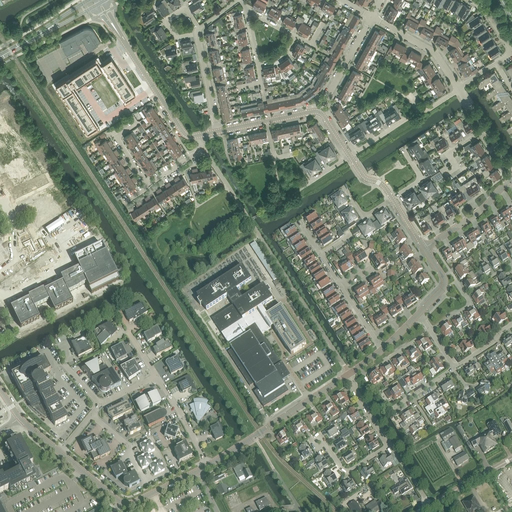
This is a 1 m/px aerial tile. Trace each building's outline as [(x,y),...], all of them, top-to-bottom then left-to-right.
[(156,7),(162,16),(169,12),(166,8),(169,6),(165,0),(163,0),(162,1),(163,3),(156,7)] [(169,0),(168,1),(174,9),(181,4),(178,0),(177,0),(169,0)] [(190,7),(195,14),(200,11),(200,12),(204,10),(199,1),(201,0),(193,0),(195,4),(190,7)] [(257,10),(262,1),(260,0),(256,0),(253,6),(254,6),(253,7),(253,8),(257,10)] [(262,1),(257,10),(261,12),(262,12),(262,11),(263,11),(266,5),(269,7),(272,1),(269,0),(268,0),(266,3),(262,1)] [(317,12),(320,6),(317,5),(319,0),(313,0),(311,4),(316,6),(313,10),(317,12)] [(395,5),(401,9),(403,6),(401,5),(404,0),(403,0),(392,0),(397,3),(395,5)] [(442,8),(442,7),(445,0),(435,0),(434,3),(439,6),(437,8),(441,10),(442,8)] [(445,0),(442,7),(442,8),(445,9),(446,7),(450,10),(456,0),(455,0),(445,0)] [(457,16),(463,4),(456,0),(450,10),(455,12),(454,14),(457,16)] [(272,1),(269,7),(271,8),(268,14),(268,15),(268,16),(272,18),(277,9),(273,7),(275,3),(272,1)] [(326,12),(331,3),(327,1),(326,2),(326,1),(322,8),(320,6),(317,12),(321,14),(323,10),(326,12)] [(331,3),(326,12),(330,14),(328,18),(332,21),(335,15),(332,13),(335,7),(335,6),(335,5),(331,3)] [(463,4),(457,16),(460,18),(461,15),(466,18),(471,9),(470,8),(470,7),(470,6),(468,5),(467,5),(466,6),(463,4)] [(401,9),(395,5),(394,8),(389,5),(386,10),(396,15),(398,10),(400,11),(401,9)] [(142,18),(147,24),(156,19),(153,14),(156,12),(152,7),(146,12),(148,14),(142,18)] [(284,15),(287,9),(283,8),(281,11),(277,9),(272,18),(276,20),(277,20),(277,19),(277,20),(281,13),(284,15)] [(287,26),(292,17),(288,15),(290,11),(287,9),(284,15),(286,16),(283,23),(283,24),(287,26)] [(386,10),(383,15),(388,18),(387,20),(393,24),(394,21),(393,20),(396,15),(386,10)] [(230,17),(232,22),(234,22),(244,20),(243,14),(239,15),(238,12),(231,13),(232,16),(230,17)] [(410,28),(415,19),(410,16),(412,13),(409,12),(406,18),(408,19),(405,25),(410,28)] [(348,18),(358,23),(360,18),(351,13),(348,18)] [(482,24),(481,22),(482,21),(482,20),(481,19),(480,18),(479,19),(477,16),(475,18),(473,14),(466,22),(467,23),(469,26),(471,25),(474,29),(482,24)] [(298,23),(301,18),(298,16),(296,20),(292,17),(287,26),(291,29),(291,28),(292,28),(296,22),(298,23)] [(302,35),(307,26),(302,23),(305,19),(301,18),(298,23),(301,25),(297,31),(298,31),(298,32),(298,33),(302,35)] [(344,25),(354,30),(358,23),(348,18),(344,25)] [(415,19),(410,28),(415,31),(418,25),(421,26),(424,20),(421,19),(420,22),(415,19)] [(235,31),(242,29),(241,26),(245,26),(244,20),(234,22),(235,27),(234,28),(235,31)] [(425,37),(430,27),(425,25),(427,22),(424,20),(421,26),(423,28),(420,34),(425,37)] [(307,26),(302,35),(305,37),(306,37),(307,36),(311,30),(313,31),(316,26),(313,24),(311,28),(307,26)] [(482,24),(474,29),(476,34),(474,35),(476,38),(487,31),(482,24)] [(340,33),(349,38),(354,30),(344,25),(340,33)] [(156,26),(150,30),(152,33),(155,31),(160,40),(167,36),(161,27),(158,29),(156,26)] [(430,27),(425,37),(430,39),(433,33),(436,35),(439,29),(437,27),(435,30),(430,27)] [(100,42),(94,32),(93,31),(93,30),(92,30),(91,29),(90,29),(89,28),(88,28),(87,28),(86,28),(85,29),(84,29),(83,29),(60,42),(62,45),(61,46),(67,56),(81,48),(79,44),(82,42),(89,52),(98,46),(97,44),(100,41),(100,42)] [(207,40),(217,38),(215,32),(218,32),(217,28),(213,28),(209,29),(210,33),(206,34),(207,40)] [(242,29),(235,31),(236,34),(237,34),(238,39),(247,37),(246,32),(242,32),(242,29)] [(445,36),(442,34),(444,31),(439,29),(436,35),(438,36),(435,42),(440,45),(445,36)] [(373,36),(381,40),(384,35),(386,33),(380,30),(379,32),(375,30),(373,36)] [(487,31),(476,38),(478,41),(480,40),(483,44),(492,38),(487,31)] [(336,40),(345,45),(349,38),(340,33),(336,40)] [(381,40),(373,36),(370,40),(378,45),(381,40)] [(445,36),(440,45),(445,48),(448,42),(452,44),(457,39),(452,36),(450,38),(445,36)] [(238,43),(239,48),(245,47),(245,44),(249,43),(247,37),(238,39),(239,43),(238,43)] [(213,48),(220,46),(221,46),(220,41),(217,41),(217,38),(207,40),(208,45),(212,45),(213,48)] [(486,53),(497,45),(492,38),(483,44),(486,48),(484,50),(486,53)] [(457,39),(452,44),(455,48),(449,52),(452,57),(461,51),(458,46),(461,44),(457,39)] [(182,42),(184,51),(190,49),(190,53),(196,52),(195,46),(192,46),(190,40),(182,42)] [(332,47),(341,53),(345,45),(336,40),(332,47)] [(378,45),(370,40),(367,45),(375,50),(378,45)] [(391,52),(396,54),(402,45),(397,42),(393,48),(390,47),(387,53),(390,55),(391,52)] [(296,44),(294,48),(303,53),(305,49),(309,52),(311,48),(306,44),(304,47),(298,44),(297,44),(296,44)] [(171,48),(168,45),(160,50),(163,55),(167,54),(168,58),(178,55),(176,47),(171,48)] [(375,50),(367,45),(364,50),(373,55),(375,50)] [(402,62),(406,55),(403,54),(407,48),(402,45),(396,54),(401,57),(400,60),(402,62)] [(497,45),(486,53),(488,55),(490,54),(493,59),(502,53),(497,45)] [(220,46),(213,48),(213,51),(210,51),(211,57),(220,55),(219,50),(220,49),(220,46)] [(242,57),(251,55),(250,49),(246,50),(245,47),(239,48),(239,51),(240,51),(242,57)] [(332,47),(329,52),(338,58),(341,53),(332,47)] [(303,53),(294,48),(292,52),(293,53),(292,53),(299,57),(297,59),(303,62),(305,59),(301,57),(303,53)] [(373,55),(364,50),(362,55),(370,60),(373,55)] [(411,63),(417,53),(412,51),(408,57),(406,55),(402,62),(405,63),(407,60),(411,63)] [(463,60),(469,56),(467,54),(464,55),(461,51),(452,57),(455,61),(461,57),(463,60)] [(416,70),(421,64),(418,62),(422,56),(417,53),(411,63),(416,66),(415,69),(416,70)] [(216,65),(223,64),(223,60),(221,61),(220,55),(211,57),(212,63),(216,62),(216,65)] [(240,66),(242,66),(249,64),(248,61),(252,60),(251,55),(242,57),(243,62),(240,63),(240,66)] [(359,60),(367,65),(370,60),(362,55),(359,60)] [(327,56),(324,61),(333,66),(336,61),(327,56)] [(474,63),(470,59),(469,56),(463,60),(465,62),(459,66),(462,71),(472,64),(474,63)] [(65,78),(56,85),(87,133),(93,129),(94,131),(98,129),(97,127),(71,87),(75,85),(76,86),(104,68),(104,67),(106,69),(105,70),(126,100),(127,102),(131,100),(130,98),(135,94),(115,63),(114,64),(111,59),(103,64),(99,58),(97,59),(70,77),(66,80),(65,78)] [(284,60),(290,69),(294,66),(296,69),(299,67),(296,62),(293,64),(289,58),(288,58),(287,58),(284,60)] [(290,69),(284,60),(280,63),(280,64),(281,64),(280,65),(284,70),(282,72),(286,77),(289,75),(286,71),(290,69)] [(367,65),(359,60),(356,65),(364,70),(367,65)] [(189,61),(182,63),(183,69),(187,69),(186,67),(187,67),(189,73),(198,71),(197,63),(189,65),(189,61)] [(320,68),(329,74),(333,66),(324,61),(320,68)] [(421,64),(416,70),(421,76),(432,68),(429,63),(423,67),(421,64)] [(223,64),(216,65),(217,68),(213,69),(214,75),(224,73),(223,67),(224,67),(223,64)] [(245,74),(255,72),(253,66),(250,67),(249,64),(242,66),(243,69),(244,69),(245,74)] [(472,74),(478,71),(477,68),(475,69),(472,64),(462,71),(465,76),(471,72),(472,74)] [(269,66),(271,76),(276,75),(277,80),(280,79),(279,73),(276,74),(275,66),(274,67),(274,66),(273,65),(269,66)] [(269,66),(265,67),(264,68),(264,69),(265,76),(262,76),(263,83),(267,82),(266,77),(271,76),(269,66)] [(316,76),(325,81),(329,74),(320,68),(316,76)] [(432,68),(421,76),(425,83),(431,79),(430,77),(436,73),(432,68)] [(350,75),(359,80),(362,75),(353,70),(350,75)] [(255,72),(245,74),(246,80),(245,80),(246,83),(253,82),(252,79),(256,78),(255,72)] [(220,82),(227,81),(226,78),(225,78),(224,73),(214,75),(216,80),(219,79),(220,82)] [(477,84),(478,86),(480,89),(490,82),(495,89),(501,85),(499,82),(499,80),(496,76),(494,73),(477,84)] [(359,80),(350,75),(348,80),(356,85),(359,80)] [(192,76),(185,77),(186,82),(191,81),(192,88),(201,86),(200,78),(193,79),(192,76)] [(325,81),(316,76),(312,83),(320,91),(325,81)] [(433,89),(442,83),(439,78),(433,82),(431,79),(425,83),(427,86),(430,84),(433,89)] [(355,91),(356,90),(354,89),(356,85),(348,80),(345,85),(355,91)] [(227,81),(220,82),(221,85),(217,86),(218,92),(227,90),(226,84),(228,84),(227,84),(227,81)] [(305,89),(311,97),(320,91),(312,83),(305,89)] [(433,89),(430,90),(435,98),(441,94),(439,91),(445,87),(442,83),(433,89)] [(508,96),(506,93),(506,92),(504,87),(503,88),(501,84),(501,85),(495,89),(484,95),(487,100),(498,93),(502,100),(508,96)] [(350,95),(352,91),(355,93),(355,91),(345,85),(342,90),(350,95)] [(311,97),(305,89),(298,94),(302,104),(311,97)] [(0,92),(0,114),(5,112),(8,111),(13,108),(8,97),(5,90),(0,92)] [(191,92),(190,97),(193,98),(194,101),(195,100),(195,101),(204,99),(203,92),(201,93),(200,90),(192,91),(192,92),(191,92)] [(350,95),(342,90),(339,95),(342,97),(341,100),(346,103),(348,100),(350,95)] [(291,106),(302,104),(298,94),(289,95),(291,106)] [(281,97),(283,108),(291,106),(289,95),(281,97)] [(505,105),(509,111),(510,111),(511,109),(511,99),(508,96),(502,100),(492,107),(495,111),(505,105)] [(272,99),(275,109),(283,108),(281,97),(273,99),(272,99)] [(259,113),(257,102),(249,104),(251,114),(259,113)] [(243,116),(251,114),(249,104),(240,106),(243,116)] [(336,117),(344,111),(341,107),(341,106),(339,104),(333,107),(335,110),(333,112),(336,117)] [(394,107),(389,111),(395,120),(400,116),(396,111),(399,109),(396,104),(393,106),(394,107)] [(146,117),(148,116),(156,110),(155,108),(153,109),(152,106),(150,108),(148,105),(141,110),(146,117)] [(511,109),(510,111),(509,111),(499,118),(502,123),(511,116),(511,109)] [(148,116),(146,117),(149,122),(151,120),(158,116),(157,114),(158,113),(156,110),(148,116)] [(339,121),(349,114),(346,110),(344,111),(336,117),(339,121)] [(379,114),(381,117),(383,120),(386,118),(390,123),(395,120),(389,111),(384,114),(383,112),(379,114)] [(370,119),(376,128),(382,125),(378,120),(381,117),(379,114),(378,112),(372,115),(373,117),(370,119)] [(350,121),(348,118),(351,116),(349,114),(339,121),(342,126),(350,121)] [(158,116),(151,120),(154,125),(162,119),(161,117),(159,118),(158,116)] [(162,119),(154,125),(152,126),(155,131),(164,125),(162,123),(164,122),(162,119)] [(376,128),(370,119),(365,122),(364,121),(361,123),(365,128),(368,126),(371,132),(376,128)] [(458,123),(462,128),(464,126),(468,132),(469,132),(469,133),(470,133),(473,131),(474,130),(473,129),(474,129),(472,126),(472,125),(471,123),(470,124),(469,121),(464,124),(461,121),(458,123)] [(311,133),(319,127),(316,123),(312,125),(310,123),(308,125),(309,127),(308,128),(311,133)] [(354,130),(358,136),(360,139),(365,136),(361,131),(365,128),(361,123),(357,125),(357,126),(356,126),(356,127),(356,128),(354,130)] [(453,131),(459,140),(460,139),(463,137),(463,136),(459,130),(462,128),(458,123),(456,125),(455,125),(458,128),(453,131)] [(158,135),(160,134),(168,128),(167,126),(165,127),(164,125),(155,131),(158,135)] [(294,126),(296,135),(297,138),(302,136),(300,125),(294,126)] [(319,127),(311,133),(314,137),(322,132),(319,127)] [(168,128),(160,134),(163,138),(170,134),(168,132),(170,131),(168,128)] [(360,139),(358,136),(354,130),(349,133),(348,132),(345,134),(348,139),(351,137),(354,143),(360,139)] [(459,140),(453,131),(449,134),(447,130),(444,132),(447,137),(450,136),(454,142),(454,141),(455,142),(456,142),(458,141),(458,140),(459,140)] [(322,132),(314,137),(317,142),(325,137),(322,132)] [(447,137),(444,132),(441,134),(443,138),(439,140),(445,149),(446,148),(449,147),(449,146),(449,145),(445,139),(447,137)] [(124,141),(126,143),(134,138),(131,133),(124,138),(125,140),(124,141)] [(166,143),(174,138),(173,135),(171,136),(170,134),(163,138),(166,143)] [(0,135),(0,160),(10,156),(7,150),(8,149),(1,136),(0,136),(0,135)] [(134,138),(126,143),(127,146),(129,145),(130,147),(137,142),(134,138)] [(169,147),(176,143),(174,141),(176,140),(174,138),(166,143),(169,147)] [(412,153),(421,147),(419,144),(421,143),(418,138),(412,142),(414,145),(409,148),(412,153)] [(102,139),(94,144),(99,151),(112,142),(110,140),(107,142),(105,140),(103,141),(102,139)] [(445,149),(439,140),(435,143),(433,139),(430,141),(433,147),(436,145),(440,151),(441,151),(441,152),(444,150),(444,149),(445,149)] [(102,155),(105,154),(112,149),(110,147),(113,145),(112,142),(99,151),(102,155)] [(137,142),(130,147),(131,149),(130,150),(132,152),(140,147),(137,142)] [(324,149),(331,159),(334,157),(333,156),(336,155),(332,150),(335,148),(331,142),(326,146),(327,147),(324,149)] [(472,153),(474,151),(482,146),(482,145),(482,144),(480,142),(479,142),(478,142),(472,146),(471,143),(464,147),(466,151),(469,149),(472,153)] [(170,153),(172,152),(180,147),(178,144),(177,145),(176,143),(169,147),(167,149),(170,153)] [(475,161),(480,157),(478,155),(484,151),(485,150),(485,149),(483,147),(482,146),(474,151),(476,155),(473,158),(475,161)] [(136,156),(143,151),(140,147),(132,152),(133,155),(134,154),(136,156)] [(179,154),(182,152),(180,150),(181,149),(180,147),(172,152),(170,153),(174,159),(180,155),(179,154)] [(423,150),(421,147),(412,153),(416,159),(421,155),(423,158),(428,154),(425,149),(423,150)] [(32,153),(23,157),(27,165),(29,171),(33,179),(44,173),(51,170),(46,159),(41,148),(32,153)] [(105,154),(108,158),(118,151),(116,149),(113,151),(112,149),(105,154)] [(230,151),(231,157),(234,156),(235,160),(242,158),(241,154),(240,149),(230,151)] [(317,155),(319,158),(322,156),(325,162),(327,160),(328,161),(331,159),(324,149),(321,151),(320,150),(315,153),(317,155)] [(108,158),(110,163),(117,158),(116,156),(119,154),(118,151),(108,158)] [(138,161),(146,156),(143,151),(136,156),(137,158),(136,159),(138,161)] [(419,164),(423,169),(432,163),(430,160),(431,159),(428,154),(423,158),(424,161),(419,164)] [(321,161),(319,158),(317,155),(312,158),(311,157),(308,159),(309,161),(317,172),(320,170),(319,169),(321,168),(318,163),(321,161)] [(146,156),(138,161),(139,164),(140,163),(142,165),(149,161),(146,156)] [(483,166),(491,160),(491,159),(489,156),(488,156),(482,160),(480,157),(475,161),(477,164),(481,162),(483,166)] [(111,169),(113,167),(124,160),(122,158),(119,160),(117,158),(110,163),(108,164),(111,169)] [(144,170),(152,165),(154,164),(151,159),(149,161),(142,165),(143,167),(142,168),(144,170)] [(113,167),(116,172),(123,167),(122,165),(125,163),(124,160),(113,167)] [(484,175),(489,172),(488,169),(494,165),(493,165),(494,164),(492,161),(491,160),(483,166),(486,170),(482,172),(484,175)] [(309,161),(305,163),(305,162),(300,166),(303,171),(307,169),(311,175),(313,173),(314,174),(317,172),(309,161)] [(423,169),(426,174),(431,171),(433,174),(439,170),(435,165),(434,166),(432,163),(423,169)] [(157,169),(154,164),(152,165),(144,170),(145,173),(146,172),(148,174),(157,169)] [(207,179),(208,182),(217,180),(216,175),(213,176),(211,169),(208,170),(208,166),(205,167),(207,179)] [(119,176),(130,170),(128,167),(125,169),(123,167),(116,172),(119,176)] [(203,183),(202,180),(201,172),(198,172),(197,168),(194,169),(197,181),(198,184),(203,183)] [(130,170),(119,176),(117,178),(120,182),(122,181),(129,176),(128,174),(131,172),(130,170)] [(489,172),(484,175),(486,178),(490,176),(493,181),(495,179),(496,179),(498,178),(497,178),(501,176),(500,175),(501,175),(501,174),(499,170),(498,170),(497,171),(497,170),(491,174),(489,172)] [(463,172),(458,175),(462,180),(467,177),(463,172)] [(136,179),(134,176),(131,178),(129,176),(122,181),(125,185),(136,179)] [(176,178),(185,191),(189,188),(183,178),(181,180),(178,176),(176,178)] [(476,176),(468,181),(476,193),(477,193),(478,193),(480,191),(480,190),(480,189),(476,183),(479,182),(476,176)] [(174,184),(178,191),(180,194),(185,191),(176,178),(174,179),(176,183),(174,184)] [(137,181),(136,179),(125,185),(123,187),(127,193),(133,189),(132,188),(135,186),(134,183),(137,181)] [(436,193),(438,192),(440,190),(438,188),(437,189),(431,181),(429,182),(428,181),(425,183),(432,193),(435,191),(436,193)] [(461,186),(465,191),(467,189),(471,195),(472,195),(472,196),(473,196),(475,194),(476,194),(476,193),(468,181),(461,186)] [(178,191),(174,184),(172,186),(169,182),(167,184),(174,194),(178,191)] [(432,193),(425,183),(422,185),(423,186),(421,188),(424,193),(421,195),(424,200),(430,197),(429,195),(432,193)] [(174,194),(167,184),(165,185),(167,189),(165,190),(169,197),(174,194)] [(38,195),(31,198),(40,216),(46,212),(47,213),(60,207),(60,206),(66,203),(58,185),(51,188),(51,187),(37,194),(38,195)] [(465,191),(461,186),(458,188),(461,191),(457,194),(462,202),(463,202),(466,200),(466,199),(462,193),(465,191)] [(169,197),(165,190),(163,192),(160,188),(158,190),(160,193),(165,200),(169,197)] [(166,203),(165,200),(160,193),(158,190),(156,191),(158,195),(156,196),(162,206),(166,203)] [(408,194),(415,204),(418,202),(419,204),(424,200),(421,195),(418,197),(414,192),(412,193),(411,192),(408,194)] [(335,204),(345,197),(343,194),(342,195),(341,193),(336,196),(334,193),(328,197),(331,202),(333,201),(335,204)] [(447,195),(452,202),(454,200),(457,205),(457,204),(458,205),(459,205),(461,204),(461,203),(462,202),(457,194),(453,197),(450,193),(447,195)] [(408,211),(413,208),(412,206),(415,204),(408,194),(405,196),(406,197),(404,199),(405,201),(403,203),(408,211)] [(147,197),(154,207),(155,210),(160,207),(154,197),(151,199),(149,196),(147,197)] [(154,207),(147,197),(145,199),(147,202),(145,203),(149,210),(154,207)] [(345,197),(335,204),(337,207),(335,208),(339,213),(344,209),(342,207),(348,203),(346,201),(347,200),(345,197)] [(140,202),(138,203),(145,213),(149,210),(145,203),(142,205),(140,202)] [(138,203),(136,205),(138,208),(135,209),(140,216),(145,213),(138,203)] [(440,206),(444,212),(446,210),(450,216),(451,216),(452,216),(456,214),(456,213),(455,213),(456,212),(454,209),(453,207),(452,207),(451,205),(446,208),(444,204),(440,206)] [(444,212),(440,206),(437,208),(440,212),(436,214),(441,223),(442,222),(443,223),(445,221),(445,220),(445,219),(441,213),(444,212)] [(135,209),(133,211),(131,208),(129,209),(135,219),(140,216),(135,209)] [(344,209),(339,213),(342,218),(343,217),(345,220),(356,213),(353,210),(353,211),(351,209),(346,212),(344,209)] [(383,211),(380,213),(387,223),(390,221),(391,222),(396,219),(392,214),(390,215),(386,210),(384,211),(383,211)] [(502,222),(506,227),(509,225),(507,222),(511,219),(505,210),(504,211),(501,212),(501,213),(501,214),(505,220),(502,222)] [(309,224),(320,217),(319,214),(317,216),(313,211),(304,217),(306,219),(305,219),(305,221),(306,222),(307,222),(308,222),(309,224)] [(345,220),(347,223),(346,224),(347,226),(342,230),(344,232),(355,225),(353,222),(358,219),(357,217),(358,216),(356,213),(345,220)] [(387,223),(380,213),(377,215),(378,216),(376,217),(379,222),(376,224),(380,230),(385,226),(384,225),(387,223)] [(441,223),(436,214),(432,217),(429,214),(426,216),(430,221),(432,219),(436,225),(437,225),(437,226),(438,226),(440,224),(440,223),(441,223)] [(430,221),(426,216),(423,218),(425,221),(421,224),(422,227),(423,229),(424,229),(426,232),(427,232),(427,233),(431,230),(431,229),(431,228),(427,222),(430,221)] [(320,217),(309,224),(311,227),(310,228),(310,229),(311,230),(312,230),(313,230),(314,231),(323,226),(320,221),(322,220),(320,217)] [(496,229),(496,228),(498,231),(502,228),(503,229),(506,227),(502,222),(500,223),(496,217),(495,218),(495,217),(494,217),(491,219),(490,220),(491,221),(490,221),(493,224),(492,224),(493,226),(494,226),(496,229)] [(380,230),(376,224),(373,226),(369,221),(367,222),(364,223),(370,234),(373,232),(374,233),(380,230)] [(370,234),(364,223),(360,226),(361,227),(359,228),(366,239),(368,237),(367,236),(370,234)] [(494,234),(490,229),(490,228),(489,226),(489,227),(487,223),(486,224),(486,223),(485,223),(481,225),(481,226),(482,227),(481,227),(485,233),(483,235),(486,240),(488,243),(491,241),(489,237),(494,234)] [(297,232),(295,230),(296,229),(296,228),(296,226),(294,226),(294,227),(292,225),(290,226),(289,224),(281,229),(280,231),(282,232),(284,231),(286,235),(284,237),(286,240),(297,232)] [(319,239),(330,232),(328,229),(326,230),(323,226),(314,231),(315,233),(314,234),(314,235),(315,236),(316,237),(317,236),(319,239)] [(483,235),(480,236),(476,230),(476,231),(475,230),(472,231),(472,232),(471,232),(477,241),(478,244),(482,241),(483,242),(486,240),(483,235)] [(395,241),(403,235),(403,234),(401,231),(400,231),(394,235),(392,232),(387,236),(389,239),(392,237),(395,241)] [(293,245),(302,240),(301,238),(302,237),(302,236),(301,235),(300,234),(299,235),(297,232),(286,240),(288,242),(290,241),(293,245)] [(330,232),(319,239),(321,242),(320,242),(320,243),(320,245),(322,245),(322,244),(324,246),(333,240),(330,236),(332,235),(330,232)] [(477,241),(471,232),(470,233),(467,235),(467,236),(471,242),(468,244),(472,249),(475,247),(473,244),(477,241)] [(403,235),(395,241),(398,245),(394,247),(396,250),(399,248),(401,247),(400,244),(406,240),(405,240),(406,239),(406,238),(405,236),(404,236),(403,235)] [(472,249),(468,244),(466,246),(462,240),(461,239),(460,239),(458,241),(457,242),(462,250),(466,248),(469,251),(472,249)] [(296,254),(298,253),(307,247),(305,244),(306,244),(306,242),(305,241),(304,241),(303,241),(302,240),(293,245),(296,250),(294,251),(296,254)] [(250,246),(274,281),(279,278),(255,242),(250,246)] [(462,250),(457,242),(456,242),(453,244),(453,245),(453,246),(457,252),(454,253),(458,258),(461,256),(458,253),(462,250)] [(29,299),(11,308),(21,328),(39,319),(34,308),(49,301),(54,312),(73,302),(68,293),(86,284),(91,294),(119,280),(106,252),(102,245),(74,258),(76,262),(79,268),(60,277),(63,282),(44,291),(43,289),(28,297),(29,299)] [(508,259),(508,258),(504,252),(507,251),(503,245),(500,247),(501,250),(497,253),(503,262),(504,262),(504,263),(508,260),(508,259)] [(396,250),(394,251),(396,254),(400,252),(402,256),(411,251),(410,250),(410,249),(408,247),(408,246),(407,247),(407,246),(401,250),(399,248),(396,250)] [(303,260),(312,254),(310,252),(311,252),(311,251),(311,249),(309,249),(308,250),(307,247),(298,253),(296,254),(298,257),(300,256),(303,260)] [(458,258),(454,253),(452,255),(448,249),(447,249),(447,248),(446,248),(442,251),(443,252),(442,252),(444,255),(444,256),(445,258),(446,258),(447,260),(452,257),(455,261),(458,258)] [(357,252),(363,261),(368,258),(362,249),(357,252)] [(494,257),(489,260),(494,268),(495,268),(499,266),(499,265),(499,264),(495,258),(498,257),(493,249),(490,251),(494,257)] [(401,262),(403,265),(409,262),(407,260),(413,256),(413,255),(413,254),(412,251),(411,251),(402,256),(399,258),(402,262),(401,262)] [(363,261),(357,252),(352,255),(350,252),(348,254),(352,260),(354,258),(358,264),(363,261)] [(372,261),(375,265),(384,259),(379,253),(374,256),(375,258),(372,261)] [(305,269),(316,262),(315,259),(315,258),(316,257),(315,256),(313,255),(313,256),(312,254),(303,260),(305,264),(303,266),(305,269)] [(349,262),(352,260),(348,254),(345,256),(346,257),(341,260),(342,262),(348,271),(353,268),(349,262)] [(480,266),(485,274),(485,273),(486,274),(490,272),(490,271),(490,270),(486,264),(489,263),(485,257),(482,259),(485,263),(480,266)] [(388,266),(387,264),(384,259),(375,265),(378,270),(381,268),(383,270),(388,266)] [(458,275),(466,270),(464,266),(467,263),(465,260),(460,264),(461,266),(455,270),(456,271),(455,271),(455,272),(457,274),(458,275)] [(417,261),(416,261),(410,265),(409,262),(403,265),(405,269),(406,268),(409,272),(411,270),(420,265),(420,264),(420,263),(418,261),(417,261)] [(312,275),(321,269),(320,267),(321,267),(321,265),(320,264),(319,264),(318,264),(316,262),(305,269),(307,272),(309,270),(312,275)] [(348,271),(342,262),(338,265),(336,262),(333,264),(337,269),(340,268),(344,274),(348,271)] [(420,265),(411,270),(414,274),(411,277),(413,280),(418,276),(416,274),(422,270),(422,269),(423,269),(423,268),(421,266),(421,265),(420,265)] [(237,291),(246,285),(252,281),(243,266),(242,266),(237,270),(228,276),(227,276),(219,282),(218,282),(198,296),(197,296),(200,300),(198,302),(201,306),(203,305),(207,311),(207,310),(228,297),(234,305),(213,319),(212,319),(222,334),(230,346),(232,349),(228,352),(250,386),(254,384),(257,387),(277,374),(282,381),(288,377),(285,374),(287,373),(283,367),(262,334),(273,327),(291,355),(307,345),(282,306),(269,314),(264,306),(273,300),(269,294),(271,293),(268,288),(266,290),(264,285),(263,286),(243,299),(237,291)] [(315,283),(326,276),(324,273),(325,273),(325,272),(324,270),(323,270),(322,270),(321,269),(312,275),(315,279),(313,280),(315,283)] [(469,278),(474,274),(472,271),(469,274),(466,270),(458,275),(458,276),(458,277),(460,279),(461,279),(462,279),(468,275),(469,278)] [(505,273),(498,278),(500,280),(500,281),(504,288),(511,283),(505,273)] [(474,274),(469,278),(471,280),(465,284),(465,285),(464,285),(464,286),(467,290),(468,289),(468,290),(476,285),(473,280),(476,278),(474,274)] [(374,278),(380,287),(384,284),(378,275),(374,278)] [(418,276),(413,280),(415,283),(418,280),(421,285),(424,284),(426,283),(426,282),(429,280),(429,279),(430,279),(427,275),(426,275),(420,279),(418,276)] [(326,276),(315,283),(317,286),(319,285),(322,290),(331,284),(330,282),(330,281),(331,280),(330,279),(328,278),(328,279),(326,276)] [(380,287),(374,278),(369,281),(373,287),(370,289),(374,294),(377,293),(375,290),(380,287)] [(279,279),(273,282),(276,287),(282,283),(279,279)] [(374,294),(370,289),(368,290),(364,284),(359,287),(365,296),(370,293),(372,296),(374,294)] [(326,299),(336,293),(334,291),(335,291),(335,290),(335,288),(333,288),(331,285),(320,293),(322,296),(324,294),(326,299)] [(365,296),(359,287),(354,290),(358,297),(356,298),(360,304),(362,302),(361,299),(365,296)] [(412,305),(417,302),(413,296),(415,294),(412,288),(409,290),(411,293),(406,296),(412,305)] [(480,288),(475,292),(476,295),(472,297),(477,304),(484,300),(481,295),(484,293),(480,288)] [(336,293),(326,299),(329,303),(327,305),(329,308),(340,300),(339,298),(339,297),(340,296),(339,294),(337,294),(337,295),(336,293)] [(397,298),(401,304),(403,302),(407,308),(412,305),(406,296),(401,299),(400,296),(397,298)] [(401,304),(397,298),(395,299),(396,302),(392,305),(398,314),(402,311),(398,305),(401,304)] [(336,316),(347,309),(345,306),(346,305),(346,304),(346,303),(344,302),(344,303),(342,301),(333,307),(336,312),(334,313),(336,316)] [(133,322),(147,313),(143,306),(144,306),(143,306),(142,304),(143,304),(142,304),(138,306),(137,306),(138,306),(133,308),(131,309),(124,312),(129,322),(133,320),(134,321),(133,321),(133,322)] [(393,317),(398,314),(392,305),(387,308),(385,306),(383,307),(386,313),(389,311),(393,317)] [(377,315),(383,324),(388,321),(384,315),(386,313),(383,307),(380,309),(382,312),(377,315)] [(477,310),(474,312),(472,308),(464,313),(466,315),(468,318),(470,321),(473,319),(474,321),(481,316),(477,310)] [(340,317),(343,322),(352,316),(351,314),(352,314),(352,312),(351,311),(350,311),(349,311),(347,309),(336,316),(338,319),(340,317)] [(493,318),(498,325),(508,319),(503,312),(501,314),(500,313),(493,318)] [(383,324),(377,315),(373,318),(371,315),(368,317),(372,323),(374,321),(378,327),(383,324)] [(344,327),(346,330),(357,323),(355,320),(356,320),(356,319),(355,317),(354,317),(353,318),(352,316),(343,322),(346,326),(344,327)] [(462,320),(459,316),(452,321),(457,328),(461,325),(463,328),(468,324),(464,318),(462,320)] [(452,326),(448,321),(442,325),(444,328),(440,330),(445,337),(452,333),(449,328),(452,326)] [(111,337),(112,337),(118,332),(109,323),(93,331),(101,346),(111,337)] [(350,332),(352,336),(361,330),(360,329),(361,328),(361,327),(360,326),(359,325),(358,326),(357,323),(346,330),(348,333),(350,332)] [(485,326),(478,331),(482,338),(490,333),(489,333),(492,331),(488,325),(485,327),(485,326)] [(150,331),(144,335),(148,343),(155,339),(154,338),(161,335),(157,327),(150,330),(150,331)] [(363,332),(361,330),(352,336),(355,341),(353,342),(355,345),(366,338),(364,335),(365,334),(365,333),(365,332),(363,332)] [(511,335),(502,341),(506,347),(511,344),(510,343),(511,342),(511,336),(511,335)] [(92,351),(85,337),(71,344),(74,349),(72,351),(73,353),(75,352),(78,358),(92,351)] [(355,345),(357,348),(359,346),(362,351),(371,345),(370,343),(371,343),(371,341),(370,340),(369,340),(368,340),(366,338),(355,345)] [(424,341),(422,338),(416,342),(419,347),(422,345),(425,350),(432,345),(428,338),(424,341)] [(467,342),(467,341),(459,346),(464,353),(471,348),(474,346),(470,340),(467,342)] [(154,351),(156,356),(171,349),(169,344),(168,342),(164,344),(163,342),(156,346),(157,347),(153,349),(154,351)] [(119,346),(121,345),(110,350),(116,362),(126,356),(125,357),(124,356),(125,355),(121,347),(120,347),(119,346)] [(422,355),(418,349),(415,351),(412,347),(405,351),(408,355),(409,356),(412,361),(422,355)] [(490,354),(496,363),(505,357),(501,352),(496,356),(494,352),(490,354)] [(496,363),(490,354),(488,355),(486,357),(489,361),(484,364),(487,369),(496,363)] [(405,357),(403,359),(400,355),(393,360),(394,361),(396,365),(397,367),(402,364),(404,366),(409,363),(405,357)] [(44,357),(11,375),(20,391),(22,395),(24,397),(25,399),(27,401),(30,405),(30,406),(31,407),(34,410),(35,411),(38,413),(40,415),(42,417),(45,419),(50,416),(55,426),(66,420),(46,381),(47,380),(46,377),(44,378),(43,375),(51,371),(44,357)] [(171,374),(183,369),(177,357),(167,362),(166,362),(166,363),(166,364),(167,365),(167,366),(168,367),(169,369),(170,370),(170,371),(170,372),(171,374)] [(496,363),(501,372),(505,369),(503,365),(508,362),(505,357),(496,363)] [(433,361),(431,359),(428,360),(437,373),(444,368),(437,358),(433,361)] [(85,367),(81,369),(90,378),(92,377),(94,379),(106,373),(105,371),(106,370),(101,359),(98,361),(97,361),(96,361),(95,362),(94,362),(93,362),(92,363),(91,363),(89,364),(88,365),(87,365),(86,366),(85,367)] [(139,367),(138,368),(135,361),(135,360),(120,367),(129,381),(129,380),(138,375),(138,376),(141,375),(140,373),(142,372),(139,367)] [(390,367),(387,363),(380,368),(381,369),(384,373),(385,375),(390,372),(392,375),(397,371),(393,365),(390,367)] [(501,372),(496,363),(487,369),(490,374),(495,370),(498,374),(501,372)] [(477,370),(480,369),(477,364),(474,365),(473,364),(464,370),(468,376),(473,373),(472,372),(477,369),(477,370)] [(373,384),(383,378),(377,368),(371,372),(373,375),(368,377),(373,384)] [(112,370),(106,373),(94,379),(92,380),(98,388),(100,387),(100,388),(100,389),(101,391),(102,391),(103,392),(104,392),(106,392),(107,392),(108,391),(109,390),(109,389),(111,390),(121,385),(112,370)] [(419,372),(409,378),(408,376),(404,379),(407,384),(411,381),(413,386),(423,379),(419,372)] [(196,390),(189,375),(174,382),(174,384),(179,385),(181,391),(180,391),(181,393),(182,392),(183,393),(191,389),(195,391),(196,390)] [(445,382),(440,386),(444,393),(454,386),(449,379),(445,382)] [(480,387),(476,389),(480,395),(485,391),(489,392),(490,387),(489,387),(490,382),(482,380),(480,387)] [(385,393),(389,399),(392,397),(395,400),(402,396),(401,395),(404,393),(398,384),(393,387),(385,393)] [(466,394),(459,393),(457,402),(462,403),(462,404),(467,405),(468,400),(475,395),(472,390),(466,394)] [(155,392),(146,397),(151,407),(160,402),(155,392)] [(339,393),(333,397),(336,402),(339,400),(342,405),(349,400),(345,393),(340,396),(339,393)] [(431,398),(437,407),(445,401),(443,397),(439,400),(436,394),(431,398)] [(151,407),(146,397),(137,402),(141,411),(151,407)] [(428,412),(437,407),(431,398),(426,401),(429,406),(425,409),(428,412)] [(192,405),(190,406),(195,417),(197,421),(199,422),(202,417),(210,408),(208,406),(206,405),(208,401),(205,400),(202,400),(199,400),(196,400),(193,400),(194,404),(192,405)] [(445,401),(437,407),(442,415),(447,412),(444,407),(448,404),(445,401)] [(326,413),(330,411),(330,412),(333,417),(339,413),(337,410),(338,410),(334,404),(331,406),(328,402),(321,406),(326,413)] [(125,403),(109,411),(108,412),(108,413),(108,414),(108,415),(109,415),(109,416),(110,416),(113,421),(124,415),(126,418),(133,415),(131,411),(132,411),(128,403),(126,404),(125,403)] [(442,415),(437,407),(428,412),(430,416),(434,413),(437,419),(442,415)] [(354,408),(348,412),(349,415),(354,422),(361,418),(356,410),(356,411),(354,408)] [(161,411),(160,411),(159,411),(145,418),(149,427),(164,420),(163,420),(163,419),(164,419),(165,418),(166,417),(166,416),(167,415),(167,414),(166,414),(166,413),(166,412),(165,411),(164,411),(163,411),(163,410),(162,410),(162,411),(161,411)] [(411,411),(406,414),(412,423),(420,417),(418,413),(414,416),(411,411)] [(316,416),(313,412),(306,416),(311,423),(316,420),(318,423),(323,420),(319,414),(316,416)] [(403,429),(412,423),(406,414),(401,417),(404,422),(400,425),(403,429)] [(133,415),(126,418),(128,422),(124,424),(127,429),(138,424),(135,418),(133,415)] [(420,417),(412,423),(417,432),(422,429),(419,423),(423,421),(420,417)] [(299,423),(298,421),(291,426),(296,433),(301,430),(303,433),(308,430),(304,424),(303,424),(301,426),(299,423)] [(490,431),(483,435),(491,449),(495,447),(494,447),(498,445),(493,437),(502,433),(495,421),(487,426),(490,431)] [(213,428),(210,429),(216,440),(223,436),(222,433),(224,432),(219,422),(212,425),(213,428)] [(334,422),(330,425),(331,427),(326,430),(328,433),(327,434),(330,438),(331,437),(331,438),(338,433),(336,429),(338,428),(334,422)] [(365,425),(363,422),(357,426),(358,429),(363,436),(370,431),(365,424),(365,425)] [(413,435),(417,432),(412,423),(403,429),(405,432),(409,430),(413,435)] [(138,424),(127,429),(130,435),(141,429),(138,424)] [(167,429),(164,430),(165,433),(164,436),(167,437),(169,440),(172,439),(175,440),(176,437),(179,435),(177,432),(178,429),(175,428),(174,425),(171,427),(168,426),(167,429)] [(288,434),(284,428),(278,432),(280,435),(276,438),(281,445),(288,440),(285,435),(288,434)] [(444,434),(441,436),(444,442),(445,443),(449,441),(453,447),(455,451),(462,447),(456,436),(452,429),(444,434)] [(490,450),(491,449),(483,435),(470,442),(474,448),(479,445),(484,454),(490,451),(490,450)] [(374,439),(372,436),(366,440),(368,443),(367,443),(372,450),(379,445),(374,438),(374,439)] [(90,454),(94,461),(100,458),(100,459),(110,454),(106,446),(103,448),(101,444),(98,437),(92,440),(91,439),(82,444),(86,452),(89,450),(90,454)] [(342,439),(335,443),(336,446),(336,447),(339,451),(339,450),(339,451),(347,446),(344,442),(347,441),(344,437),(342,439)] [(0,511),(2,511),(0,508),(0,492),(9,488),(11,491),(36,479),(35,478),(29,465),(33,463),(20,439),(16,441),(14,438),(10,441),(11,443),(6,445),(19,470),(4,478),(2,474),(0,475),(0,511)] [(140,445),(145,455),(147,454),(155,450),(150,440),(140,445)] [(177,449),(174,451),(178,457),(177,458),(179,462),(192,456),(190,451),(189,452),(186,445),(183,446),(182,444),(176,447),(176,448),(176,447),(177,449)] [(307,447),(305,445),(304,446),(300,448),(299,449),(301,452),(300,452),(305,459),(312,454),(307,447)] [(350,452),(343,456),(345,459),(344,460),(347,464),(348,463),(348,464),(355,459),(353,456),(356,454),(353,450),(350,452)] [(469,459),(465,452),(454,459),(458,465),(469,459)] [(150,465),(149,465),(152,464),(147,454),(145,455),(137,459),(142,469),(150,465)] [(387,455),(380,460),(384,467),(391,463),(391,462),(394,460),(390,454),(387,456),(387,455)] [(323,459),(321,456),(315,460),(317,463),(316,463),(321,470),(328,466),(324,459),(323,459)] [(152,464),(149,465),(150,465),(154,475),(164,470),(160,460),(152,464)] [(128,486),(129,488),(139,483),(135,473),(133,476),(126,470),(126,469),(126,468),(125,468),(125,467),(124,467),(123,467),(121,464),(111,469),(116,479),(119,477),(124,481),(123,481),(123,482),(123,483),(123,484),(124,484),(124,485),(125,486),(126,486),(127,486),(128,486)] [(243,464),(234,469),(238,478),(244,475),(246,480),(252,477),(248,469),(246,470),(243,464)] [(368,468),(360,473),(365,480),(372,475),(375,473),(371,467),(368,468)] [(332,473),(330,470),(324,474),(326,477),(325,477),(330,484),(337,480),(333,472),(332,473)] [(223,474),(212,479),(213,482),(224,477),(223,474)] [(401,483),(397,486),(396,485),(391,488),(395,494),(399,491),(402,495),(404,494),(406,493),(406,492),(407,491),(407,490),(409,489),(409,490),(412,488),(407,480),(404,482),(402,479),(399,480),(401,483)] [(348,482),(348,481),(341,486),(345,493),(352,488),(354,491),(357,489),(351,480),(348,482)] [(474,496),(463,503),(468,511),(477,511),(478,511),(477,510),(481,508),(474,496)] [(266,498),(256,503),(260,511),(270,506),(266,498)] [(366,507),(367,509),(368,511),(376,511),(380,510),(381,509),(382,510),(385,508),(380,501),(377,503),(375,500),(366,507)] [(362,511),(355,501),(348,506),(352,511),(362,511)]
